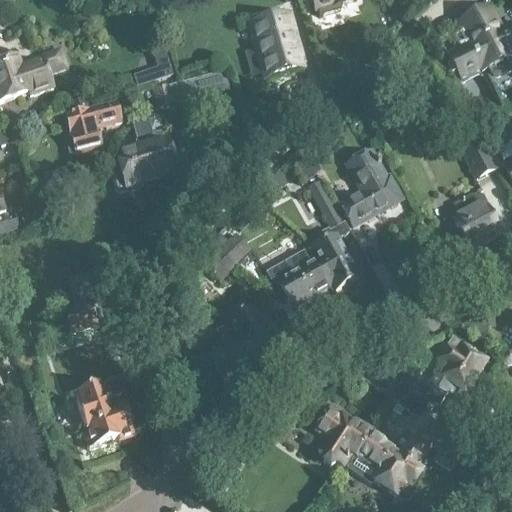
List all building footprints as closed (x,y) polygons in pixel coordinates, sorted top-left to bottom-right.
[(309,0),(309,1),(304,2),(307,12),(312,10),(315,20),(336,14),(335,8),(352,3),(351,0),(309,0)] [(511,26),(501,32),(490,10),(458,26),(469,48),(449,58),(461,81),(481,71),(482,74),(489,70),(493,78),(497,80),(510,73),(511,69),(507,61),(511,58),(511,26)] [(258,48),(269,82),(303,72),(287,19),(250,30),(255,49),(258,48)] [(68,71),(62,52),(32,62),(34,68),(22,72),(17,59),(0,65),(0,106),(29,96),(31,99),(54,91),(49,77),(68,71)] [(203,97),(199,81),(143,96),(144,100),(154,98),(158,112),(161,111),(162,114),(189,106),(188,101),(203,97)] [(65,118),(66,122),(71,140),(65,142),(69,158),(76,156),(77,159),(103,151),(98,133),(123,127),(117,104),(89,111),(86,101),(69,106),(72,116),(65,118)] [(131,123),(140,153),(150,187),(161,184),(162,190),(168,193),(177,190),(180,186),(178,179),(179,178),(167,140),(154,144),(147,118),(131,123)] [(497,172),(474,128),(452,140),(475,184),(497,172)] [(11,131),(0,134),(0,150),(15,146),(11,131)] [(108,167),(113,185),(115,193),(121,196),(150,187),(140,153),(116,160),(117,164),(108,167)] [(352,233),(405,204),(390,177),(387,179),(373,153),(344,168),(359,195),(337,207),(352,233)] [(310,250),(311,252),(317,263),(331,287),(333,291),(334,293),(356,280),(335,244),(350,236),(344,226),(343,226),(321,184),(306,192),(328,231),(306,244),(310,251),(310,250)] [(265,212),(275,201),(264,191),(254,202),(265,212)] [(13,211),(16,222),(17,222),(37,216),(31,195),(21,199),(24,208),(13,211)] [(448,239),(458,257),(469,251),(470,254),(500,237),(477,196),(453,209),(460,221),(454,225),(459,234),(448,239)] [(241,236),(262,214),(250,203),(229,225),(241,236)] [(213,245),(219,252),(217,253),(233,269),(249,254),(234,238),(233,239),(227,244),(220,237),(213,245)] [(292,315),(333,291),(331,287),(317,263),(311,252),(308,254),(307,252),(265,276),(282,305),(285,303),(292,315)] [(217,284),(233,269),(217,253),(202,268),(217,284)] [(129,267),(114,262),(110,274),(125,279),(129,267)] [(72,303),(99,295),(93,277),(67,286),(72,303)] [(98,326),(90,305),(63,315),(70,336),(98,326)] [(229,325),(239,344),(253,368),(277,355),(263,330),(261,330),(251,312),(229,325)] [(477,320),(461,329),(481,342),(490,328),(477,320)] [(431,386),(447,396),(453,400),(458,390),(466,395),(487,362),(450,339),(436,363),(443,367),(431,386)] [(223,385),(253,368),(239,344),(210,360),(190,357),(188,369),(214,373),(216,372),(223,385)] [(499,362),(507,367),(511,362),(511,353),(510,351),(499,362)] [(404,388),(419,396),(426,386),(406,373),(399,384),(404,388)] [(109,411),(105,402),(121,397),(116,384),(74,399),(86,434),(83,435),(89,453),(118,443),(120,447),(137,441),(124,406),(109,411)] [(431,386),(430,388),(426,386),(419,396),(439,409),(447,396),(431,386)] [(408,414),(419,396),(404,388),(393,405),(408,414)] [(465,399),(459,395),(455,400),(462,405),(465,399)] [(313,435),(325,443),(318,455),(322,458),(321,467),(331,473),(339,469),(343,472),(352,459),(355,461),(371,438),(372,439),(375,434),(363,426),(359,432),(341,420),(328,411),(313,435)] [(378,476),(372,485),(401,504),(410,502),(416,492),(412,489),(422,475),(416,471),(433,444),(442,450),(433,463),(450,475),(465,452),(451,443),(431,430),(417,452),(410,448),(405,454),(396,448),(393,453),(372,439),(371,438),(355,461),(378,476)]
